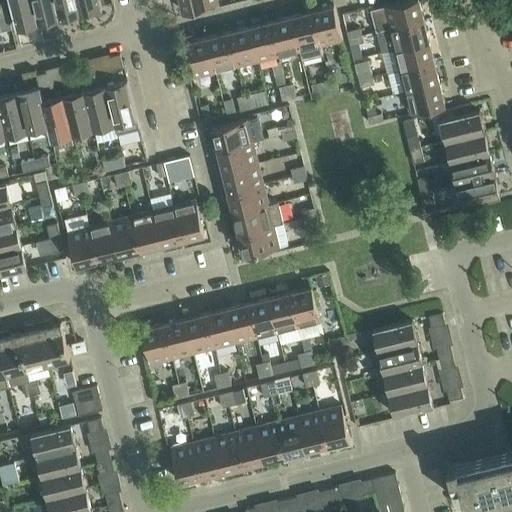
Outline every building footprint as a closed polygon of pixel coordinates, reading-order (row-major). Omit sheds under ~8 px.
[(38,22),(32,0),(9,0),(16,28),(38,22)] [(59,17),(55,0),(32,0),(38,22),(59,17)] [(55,0),(59,17),(80,12),(77,0),(55,0)] [(77,0),(80,12),(102,6),(100,0),(77,0)] [(217,0),(180,0),(183,11),(218,2),(217,0)] [(377,30),(389,27),(424,19),(419,0),(406,0),(372,8),(377,30)] [(0,16),(8,15),(5,1),(0,2),(0,16)] [(312,10),(321,45),(343,39),(334,4),(312,10)] [(291,15),(300,50),(321,45),(312,10),(291,15)] [(8,15),(0,16),(0,26),(1,31),(12,28),(8,15)] [(300,50),(291,15),(270,20),(279,55),(300,50)] [(389,27),(394,48),(429,40),(424,19),(389,27)] [(249,25),(258,60),(279,55),(270,20),(249,25)] [(258,60),(249,25),(228,31),(237,65),(258,60)] [(349,38),(362,34),(360,27),(347,31),(349,38)] [(207,36),(216,71),(237,65),(228,31),(207,36)] [(362,34),(349,38),(350,45),(364,41),(362,34)] [(216,71),(207,36),(185,41),(193,76),(216,71)] [(394,48),(400,69),(434,61),(429,40),(394,48)] [(120,53),(110,56),(113,69),(123,67),(120,53)] [(88,61),(78,64),(81,77),(91,75),(88,61)] [(400,69),(405,90),(439,82),(434,61),(400,69)] [(78,64),(68,66),(71,80),(81,77),(78,64)] [(359,80),(372,76),(371,69),(357,73),(359,80)] [(46,71),(36,74),(39,86),(40,86),(40,87),(49,85),(46,71)] [(372,76),(359,80),(361,87),(374,83),(372,76)] [(329,80),(333,93),(340,91),(336,78),(329,80)] [(127,79),(105,85),(115,123),(117,132),(139,127),(137,117),(127,79)] [(333,93),(329,80),(322,81),(326,95),(333,93)] [(286,84),(289,98),(296,96),(293,82),(286,84)] [(439,82),(405,90),(410,112),(445,104),(439,82)] [(289,98),(286,84),(279,86),(282,100),(289,98)] [(94,128),(115,123),(105,85),(84,90),(94,128)] [(39,86),(18,91),(27,130),(47,125),(48,125),(42,100),(43,100),(40,87),(40,86),(39,86)] [(73,133),(94,128),(84,90),(63,95),(73,133)] [(18,91),(0,95),(0,108),(6,135),(27,130),(18,91)] [(244,95),(247,108),(254,106),(251,93),(244,95)] [(42,100),(48,125),(47,125),(51,139),(54,138),(56,147),(73,143),(71,134),(73,133),(63,95),(43,100),(42,100)] [(237,96),(240,110),(247,108),(244,95),(237,96)] [(278,125),(294,122),(291,103),(262,108),(266,135),(279,133),(278,125)] [(201,105),(204,119),(211,117),(208,104),(201,105)] [(446,140),(484,131),(479,109),(441,118),(446,140)] [(370,123),(383,119),(381,112),(368,116),(370,123)] [(218,149),(253,141),(247,118),(212,127),(218,149)] [(282,133),(295,130),(294,123),(280,126),(282,133)] [(295,130),(282,133),(283,140),(297,137),(295,130)] [(484,131),(446,140),(451,161),(490,152),(484,131)] [(418,133),(407,136),(414,163),(424,160),(418,133)] [(223,170),(258,162),(253,141),(218,149),(223,170)] [(17,146),(11,147),(13,158),(20,156),(17,146)] [(490,152),(451,161),(456,182),(495,173),(490,152)] [(34,158),(37,168),(51,165),(48,154),(34,158)] [(189,156),(178,158),(181,171),(192,169),(189,156)] [(21,161),(24,172),(37,168),(34,158),(21,161)] [(163,161),(166,175),(173,173),(170,159),(163,161)] [(166,175),(163,161),(156,163),(159,176),(166,175)] [(258,162),(223,170),(228,191),(263,183),(258,162)] [(0,166),(0,177),(8,175),(6,165),(0,166)] [(292,175),(306,172),(304,165),(290,168),(292,175)] [(121,171),(124,185),(131,183),(128,170),(121,171)] [(124,185),(121,171),(114,173),(117,187),(124,185)] [(294,182),(307,179),(306,172),(292,175),(294,182)] [(456,182),(462,205),(500,195),(495,173),(456,182)] [(434,202),(428,175),(417,178),(424,205),(434,202)] [(37,183),(40,196),(51,193),(47,180),(37,183)] [(86,180),(79,182),(82,195),(89,194),(86,180)] [(0,205),(12,203),(6,181),(0,182),(0,205)] [(75,197),(82,195),(79,182),(72,183),(75,197)] [(233,212),(268,204),(263,183),(228,191),(233,212)] [(65,186),(54,189),(57,200),(68,197),(65,186)] [(43,209),(54,207),(51,193),(40,196),(43,209)] [(174,204),(182,239),(204,233),(196,199),(174,204)] [(277,202),(233,212),(239,233),(282,222),(277,202)] [(0,227),(17,224),(12,203),(0,205),(0,227)] [(153,209),(161,244),(182,239),(174,204),(153,209)] [(303,217),(316,214),(314,207),(301,210),(303,217)] [(161,244),(153,209),(132,214),(140,249),(161,244)] [(76,265),(98,260),(90,225),(87,213),(65,218),(76,265)] [(111,220),(119,254),(140,249),(132,214),(111,220)] [(316,214),(303,217),(304,224),(318,221),(316,214)] [(119,254),(111,220),(90,225),(98,260),(119,254)] [(318,221),(304,224),(306,232),(313,236),(321,234),(318,221)] [(47,225),(50,238),(61,235),(58,222),(47,225)] [(273,225),(239,233),(244,255),(288,244),(282,223),(273,225)] [(17,224),(0,227),(0,249),(22,245),(17,224)] [(54,252),(64,249),(61,235),(50,238),(54,252)] [(22,245),(0,249),(0,273),(27,267),(22,245)] [(328,273),(315,276),(318,286),(330,283),(328,273)] [(290,291),(298,326),(320,320),(312,286),(290,291)] [(269,296),(277,331),(298,326),(290,291),(269,296)] [(248,301),(256,336),(277,331),(269,296),(248,301)] [(227,306),(235,341),(256,336),(248,301),(227,306)] [(206,311),(214,346),(235,341),(227,306),(206,311)] [(185,316),(194,351),(214,346),(206,311),(185,316)] [(445,322),(442,311),(429,315),(431,325),(445,322)] [(164,321),(173,356),(194,351),(185,316),(164,321)] [(373,328),(379,350),(417,340),(412,318),(373,328)] [(37,322),(47,363),(70,358),(61,321),(52,323),(51,319),(37,322)] [(173,356),(164,321),(142,327),(151,361),(173,356)] [(47,363),(37,322),(23,326),(25,330),(17,332),(27,369),(47,363)] [(0,351),(6,374),(7,374),(27,369),(17,332),(10,334),(9,329),(0,331),(0,351)] [(75,352),(86,349),(84,340),(73,343),(75,352)] [(384,371),(422,361),(417,340),(379,350),(384,371)] [(450,343),(437,347),(442,367),(455,364),(450,343)] [(298,353),(302,367),(315,363),(312,350),(298,353)] [(0,351),(0,385),(9,383),(7,374),(6,374),(0,351)] [(256,364),(260,377),(274,374),(270,360),(256,364)] [(422,361),(384,371),(389,392),(427,382),(422,361)] [(320,383),(317,369),(302,373),(306,387),(320,383)] [(69,385),(76,383),(73,370),(65,372),(69,385)] [(214,374),(218,387),(232,384),(228,371),(214,374)] [(29,380),(33,394),(41,392),(37,378),(29,380)] [(278,393),(275,379),(261,383),(264,397),(278,393)] [(33,394),(29,380),(22,382),(26,396),(33,394)] [(173,385),(176,398),(189,394),(186,381),(173,385)] [(427,382),(389,392),(395,414),(433,404),(427,382)] [(72,390),(79,415),(103,409),(97,384),(72,390)] [(447,389),(450,399),(463,396),(461,385),(447,389)] [(243,387),(233,390),(236,403),(246,401),(243,387)] [(233,390),(219,393),(222,406),(236,403),(233,390)] [(180,417),(194,414),(191,401),(177,404),(180,417)] [(318,410),(326,442),(348,437),(340,404),(318,410)] [(297,414),(305,447),(326,442),(318,410),(297,414)] [(276,419),(284,452),(305,447),(297,414),(276,419)] [(90,430),(103,427),(101,417),(87,420),(90,430)] [(255,424),(263,457),(284,452),(276,419),(255,424)] [(38,455),(76,445),(70,423),(33,433),(38,455)] [(234,429),(242,462),(263,457),(255,424),(234,429)] [(213,434),(221,467),(242,462),(234,429),(213,434)] [(192,439),(200,472),(221,467),(213,434),(192,439)] [(200,472),(192,439),(171,444),(178,477),(200,472)] [(76,445),(38,455),(43,476),(81,466),(76,445)] [(98,462),(111,458),(109,448),(95,452),(98,462)] [(460,480),(462,486),(467,506),(511,495),(511,456),(459,469),(458,462),(448,465),(453,482),(460,480)] [(111,458),(98,462),(100,472),(114,469),(111,458)] [(16,462),(0,465),(0,467),(4,481),(22,476),(16,462)] [(48,496),(86,487),(81,466),(43,476),(48,496)] [(380,508),(380,511),(405,511),(395,471),(361,480),(364,493),(374,491),(379,508),(380,508)] [(339,485),(319,490),(322,504),(343,499),(339,485)] [(51,511),(74,511),(91,508),(86,487),(48,496),(51,511)] [(108,504),(122,500),(119,490),(106,493),(108,504)] [(297,496),(277,501),(279,511),(289,511),(301,509),(297,496)] [(122,500),(108,504),(110,511),(118,511),(124,511),(122,500)]
